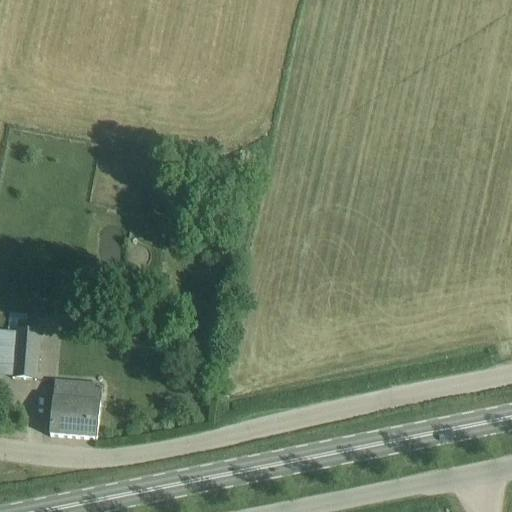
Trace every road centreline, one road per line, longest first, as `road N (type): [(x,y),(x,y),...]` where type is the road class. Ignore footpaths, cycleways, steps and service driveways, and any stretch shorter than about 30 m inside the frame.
road 1 (unclassified): [(0,450),(82,460),(144,454),(511,374)]
road 2 (primary): [(40,511),(511,418)]
road 3 (unclassified): [(292,511),(511,471)]
